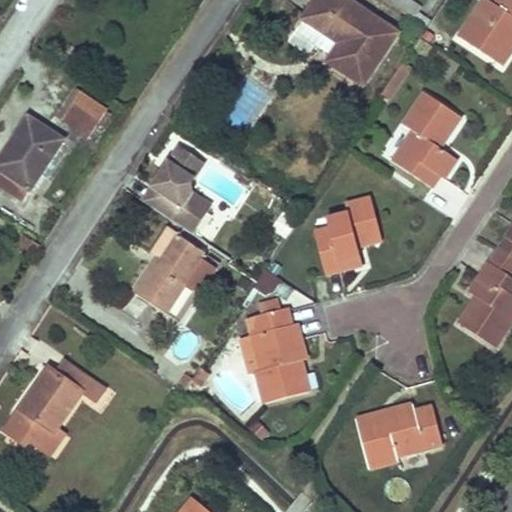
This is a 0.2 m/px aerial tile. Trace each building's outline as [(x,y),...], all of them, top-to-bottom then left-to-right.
[(349,0),(314,0),(303,17),(340,41),(328,59),(362,82),(395,31),(349,0)] [(412,0),(388,0),(411,15),(418,4),(412,0)] [(490,0),(482,0),(459,36),(501,64),(511,47),(511,0),(497,0),(495,3),(490,0)] [(418,33),(410,46),(423,55),(432,42),(418,33)] [(389,98),(413,60),(404,54),(380,91),(389,98)] [(79,89),(61,117),(88,133),(105,106),(79,89)] [(414,130),(393,162),(430,188),(439,174),(443,177),(457,157),(440,146),(460,115),(424,92),(404,123),(414,130)] [(28,116),(8,144),(14,148),(1,168),(0,170),(0,184),(22,199),(62,138),(28,116)] [(204,159),(180,143),(168,160),(172,162),(167,170),(163,167),(143,197),(193,231),(211,203),(192,190),(190,181),(204,159)] [(8,144),(0,156),(0,167),(1,168),(14,148),(8,144)] [(172,162),(168,160),(163,167),(167,170),(172,162)] [(313,232),(323,273),(361,263),(356,245),(381,238),(370,197),(345,204),(347,213),(326,218),(328,227),(313,232)] [(511,225),(497,248),(511,258),(511,225)] [(150,252),(160,259),(177,234),(167,227),(150,252)] [(153,263),(134,290),(165,311),(185,283),(198,292),(216,267),(202,257),(206,253),(177,234),(160,259),(156,264),(153,263)] [(27,235),(20,245),(32,253),(37,243),(27,235)] [(511,258),(497,248),(489,259),(508,272),(511,266),(511,258)] [(476,295),(458,320),(493,344),(511,316),(511,274),(508,272),(489,259),(469,288),(476,295)] [(274,296),(283,279),(265,270),(256,287),(274,296)] [(276,298),(261,303),(263,311),(279,306),(276,298)] [(260,311),(253,320),(256,331),(251,332),(260,367),(255,368),(264,401),(307,389),(300,359),(306,358),(294,321),(291,322),(287,304),(279,306),(263,311),(260,311)] [(239,334),(248,370),(255,368),(260,367),(251,332),(239,334)] [(81,389),(97,399),(105,387),(89,377),(65,359),(56,371),(50,368),(21,408),(8,428),(27,441),(29,437),(43,445),(54,431),(58,426),(81,389)] [(411,403),(355,416),(370,466),(397,459),(395,453),(442,441),(432,404),(413,409),(411,403)] [(54,431),(43,445),(52,452),(67,433),(58,426),(54,431)] [(211,511),(193,496),(179,511),(211,511)]
